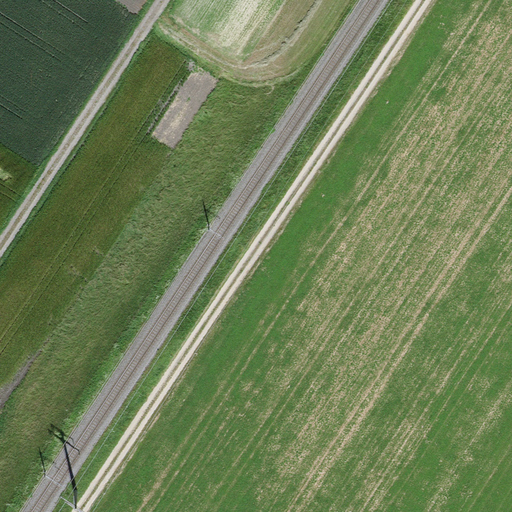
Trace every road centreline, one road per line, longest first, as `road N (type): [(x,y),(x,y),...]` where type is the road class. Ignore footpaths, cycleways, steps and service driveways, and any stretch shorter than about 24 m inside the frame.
road 1 (track): [(419,0),(77,511)]
road 2 (track): [(0,243),(160,0)]
